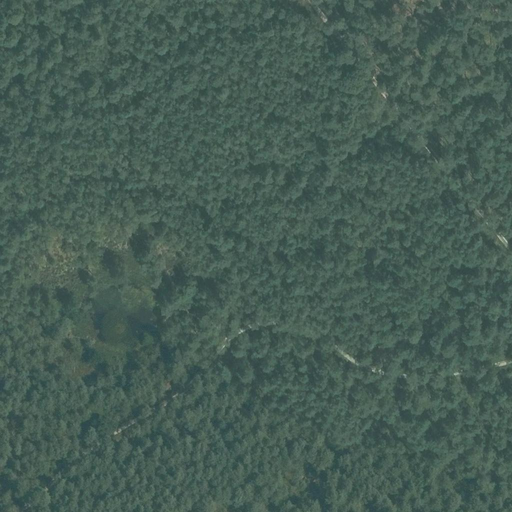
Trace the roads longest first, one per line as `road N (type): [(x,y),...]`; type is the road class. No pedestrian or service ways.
road 1 (track): [(511,360),(410,375),(362,362),(296,323),(255,322),(228,334),(182,392),(126,426),(25,511)]
road 2 (track): [(511,251),(315,0)]
